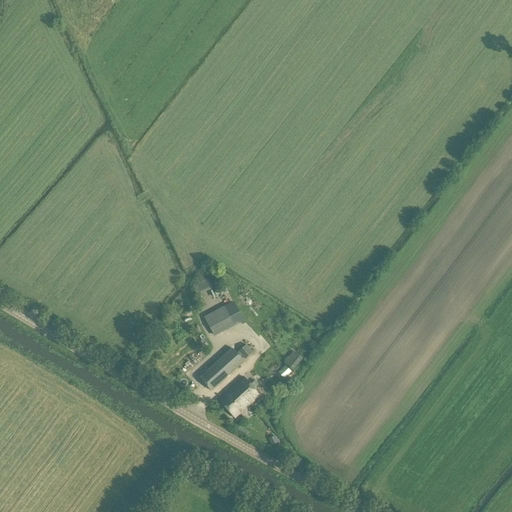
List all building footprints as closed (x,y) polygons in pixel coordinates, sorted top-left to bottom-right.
[(208,278),(192,286),(196,294),(212,286),(208,278)] [(231,324),(223,309),(219,311),(218,311),(206,318),(207,318),(206,319),(214,333),(215,333),(231,324)] [(253,352),(247,345),(245,346),(238,351),(245,359),(253,352)] [(211,391),(244,362),(233,349),(199,378),(211,391)] [(293,370),(294,369),(293,369),(301,358),(293,352),(284,363),(293,370)] [(284,379),(292,372),(285,366),(278,373),(284,379)] [(234,419),(260,396),(244,378),(218,401),(234,419)] [(275,436),(269,439),(272,445),(278,442),(275,436)]
